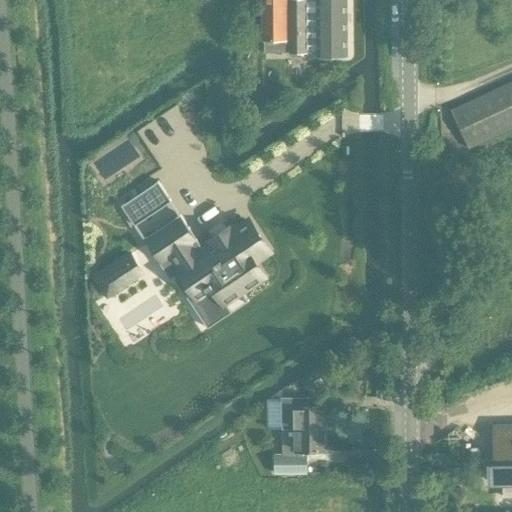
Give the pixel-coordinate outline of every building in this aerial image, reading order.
[(261,0),(261,27),(261,40),(264,40),(265,52),(287,52),(287,27),(287,0),(286,0),(261,0)] [(287,27),(311,26),(311,2),(311,0),(287,0),(287,27)] [(311,2),(311,26),(347,26),(346,0),(316,0),(317,2),(311,2)] [(289,53),(311,53),(311,26),(287,27),(287,52),(289,52),(289,53)] [(347,26),(311,26),(311,53),(317,53),(317,56),(347,55),(347,26)] [(467,148),(511,127),(511,83),(451,111),(467,148)] [(158,181),(121,205),(135,225),(171,201),(158,181)] [(180,214),(144,239),(170,278),(180,272),(181,275),(175,279),(186,294),(192,290),(194,293),(194,294),(210,283),(219,296),(220,295),(236,284),(241,292),(264,276),(253,260),(269,249),(250,222),(235,232),(231,226),(208,242),(212,248),(203,255),(195,243),(198,241),(180,214)] [(130,255),(97,277),(108,294),(142,272),(130,255)] [(348,347),(330,359),(339,373),(357,361),(348,347)] [(324,364),(300,379),(308,391),(312,391),(333,377),(324,364)] [(314,398),(282,398),(282,429),(283,429),(295,429),(327,428),(326,406),(314,406),(314,398)] [(283,454),(275,454),(275,473),(307,473),(307,454),(302,454),(302,450),(327,450),(327,428),(295,429),(283,429),(283,454)] [(496,464),(490,464),(490,482),(505,482),(505,498),(511,497),(511,448),(495,449),(496,464)]
